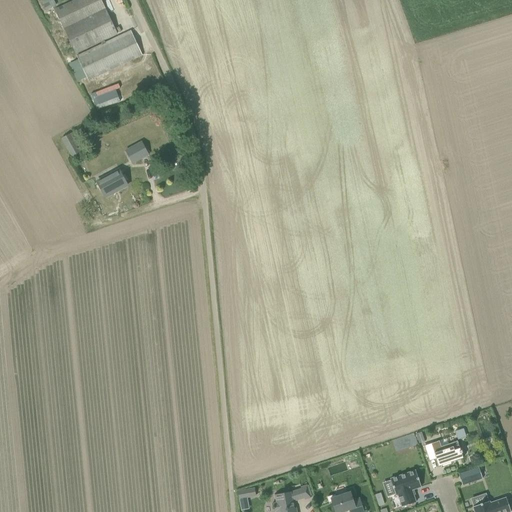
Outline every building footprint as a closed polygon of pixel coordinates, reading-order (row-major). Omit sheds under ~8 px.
[(41,0),(45,10),(56,5),(54,0),(41,0)] [(76,53),(101,42),(104,40),(118,34),(101,0),(76,0),(55,10),(76,53)] [(77,56),(88,81),(134,59),(143,55),(132,31),(106,44),(104,40),(101,42),(102,44),(77,56)] [(84,150),(74,132),(62,138),(72,157),(84,150)] [(126,151),(133,163),(149,155),(142,142),(126,151)] [(97,182),(106,197),(128,185),(120,170),(97,182)] [(457,439),(466,436),(463,428),(454,430),(457,439)] [(416,434),(419,444),(425,442),(422,432),(416,434)] [(425,446),(430,461),(436,459),(439,466),(464,458),(462,454),(463,453),(462,451),(461,451),(458,441),(442,446),(440,441),(425,446)] [(463,486),(482,479),(479,468),(459,474),(463,486)] [(416,503),(412,490),(422,487),(416,470),(391,479),(396,496),(398,495),(403,507),(416,503)] [(307,485),(301,487),(305,500),(311,498),(307,485)] [(273,504),(274,511),(280,511),(281,511),(297,511),(297,508),(294,508),(291,492),(275,495),(277,503),(273,504)] [(365,511),(363,505),(357,507),(352,492),(337,498),(336,495),(328,498),(330,505),(333,504),(335,511),(345,511),(350,510),(350,511),(365,511)] [(491,502),(474,507),(476,511),(511,511),(508,498),(492,504),(491,502)]
